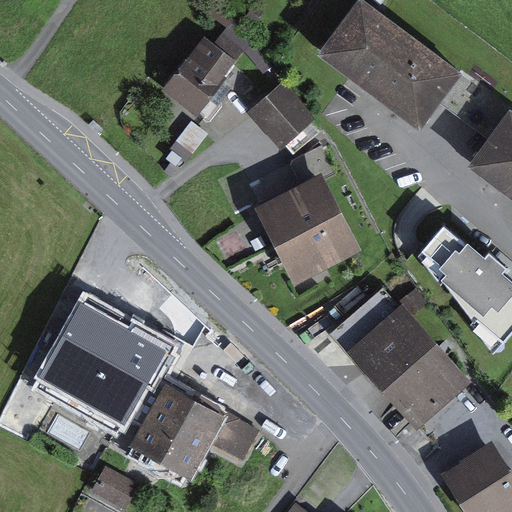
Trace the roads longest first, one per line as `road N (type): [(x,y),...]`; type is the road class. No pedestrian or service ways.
road 1 (secondary): [(0,94),(322,396),(416,511)]
road 2 (residential): [(511,245),(353,104)]
